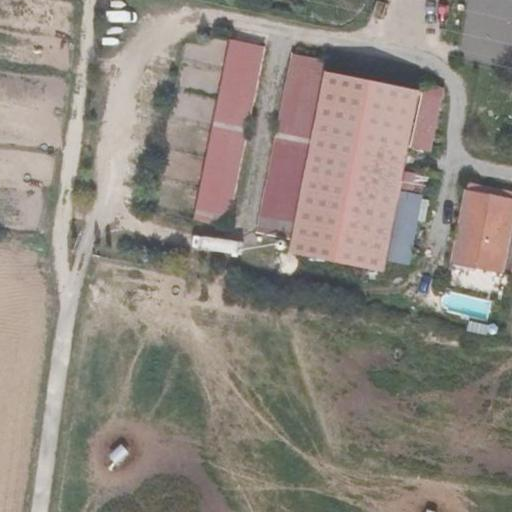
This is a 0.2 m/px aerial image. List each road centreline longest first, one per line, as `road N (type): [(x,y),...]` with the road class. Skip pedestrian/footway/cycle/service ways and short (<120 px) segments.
road 1 (track): [(124,66),(140,42),(186,23),(239,20),(395,48)]
road 2 (track): [(92,0),(62,233),(66,252),(80,262)]
road 3 (track): [(39,511),(80,262)]
road 4 (track): [(85,53),(124,66),(80,262)]
